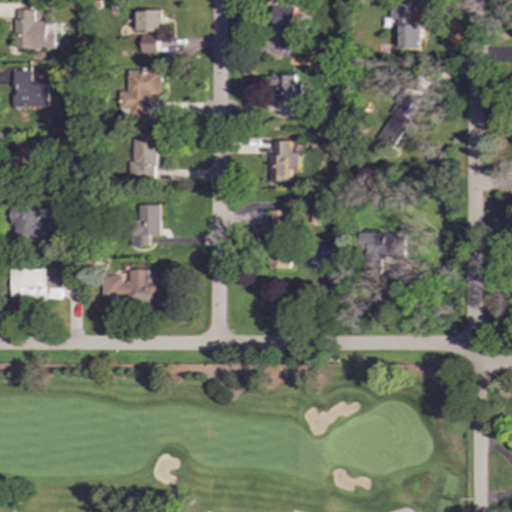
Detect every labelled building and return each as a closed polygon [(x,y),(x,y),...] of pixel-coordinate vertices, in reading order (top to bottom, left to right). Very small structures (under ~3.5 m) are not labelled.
[(401,25),(400,50),(419,51),(420,25),(409,24),(410,5),(391,4),(390,25),(401,25)] [(297,6),(275,7),(275,48),(297,48),(297,6)] [(36,10),(17,10),(16,49),(56,50),(57,33),(48,33),(48,22),(36,22),(36,10)] [(140,31),(165,32),(165,11),(140,10),(140,31)] [(162,35),(143,35),(143,53),(162,53),(162,35)] [(163,70),(129,71),(130,92),(121,92),(121,108),(131,108),(131,121),(151,120),(151,96),(163,96),(163,70)] [(14,71),(14,107),(50,107),(49,81),(32,81),(32,71),(14,71)] [(275,101),(300,101),(299,121),(315,121),(315,101),(299,101),(299,75),(275,75),(275,101)] [(377,133),(395,145),(412,120),(406,116),(417,101),(404,93),(377,133)] [(133,179),(157,179),(157,150),(162,150),(162,135),(133,135),(133,179)] [(36,149),(34,140),(17,142),(18,151),(36,149)] [(299,153),(291,153),(291,141),(275,141),(275,155),(271,155),(271,182),(290,182),(290,171),(299,171),(299,153)] [(16,204),(19,246),(58,244),(57,222),(40,223),(39,203),(16,204)] [(161,205),(140,205),(140,217),(133,217),(132,246),(149,247),(149,235),(160,235),(161,205)] [(289,268),(289,210),(272,210),(271,268),(289,268)] [(408,233),(358,233),(358,274),(378,274),(379,257),(407,258),(408,233)] [(63,302),(64,280),(47,280),(47,268),(13,267),(12,297),(22,297),(22,301),(63,302)] [(104,297),(129,296),(129,303),(160,302),(160,281),(151,281),(151,269),(128,270),(128,276),(104,276),(104,297)]
